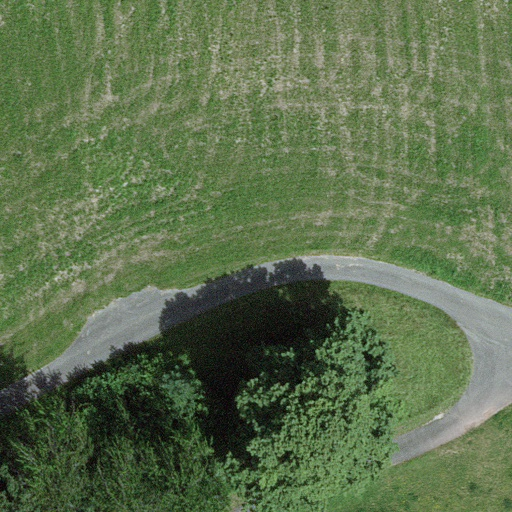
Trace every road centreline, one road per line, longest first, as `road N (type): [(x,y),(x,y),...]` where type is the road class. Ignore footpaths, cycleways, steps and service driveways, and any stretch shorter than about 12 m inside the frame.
road 1 (track): [(0,407),(157,316),(279,272),(317,267),(387,276),(511,326)]
road 2 (track): [(511,366),(497,388),(443,429),(261,511)]
